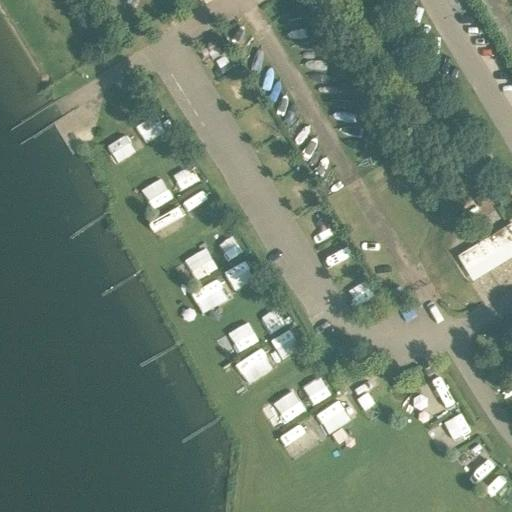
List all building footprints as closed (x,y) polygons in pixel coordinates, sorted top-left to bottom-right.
[(66,98),(65,96),(54,103),(11,130),(12,132),(53,106),(66,98)] [(75,113),(74,111),(61,119),(20,145),(21,146),(54,125),(75,113)] [(260,117),(244,124),(250,138),(267,131),(260,117)] [(105,143),(114,164),(131,157),(122,135),(105,143)] [(511,243),(511,223),(458,257),(466,271),(511,243)] [(339,278),(358,265),(340,238),(321,251),(339,278)] [(205,251),(178,268),(189,286),(217,268),(205,251)] [(215,280),(190,296),(203,316),(228,300),(215,280)] [(272,344),(284,361),(302,348),(290,331),(272,344)] [(239,361),(253,381),(273,368),(260,348),(239,361)] [(317,384),(304,391),(313,406),(325,398),(317,384)] [(349,420),(338,400),(316,412),(327,432),(349,420)] [(461,414),(438,427),(449,448),(473,435),(461,414)] [(292,460),(319,442),(304,420),(277,439),(292,460)]
